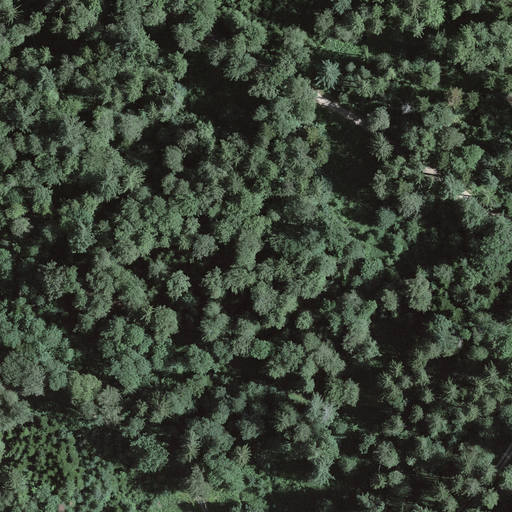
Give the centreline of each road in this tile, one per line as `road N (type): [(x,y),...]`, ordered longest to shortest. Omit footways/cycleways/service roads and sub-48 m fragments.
road 1 (track): [(511,358),(472,363),(382,399),(341,400),(282,386),(0,243)]
road 2 (track): [(143,0),(356,117),(469,196),(511,185)]
road 3 (track): [(0,397),(83,412),(164,455),(197,490),(203,511)]
